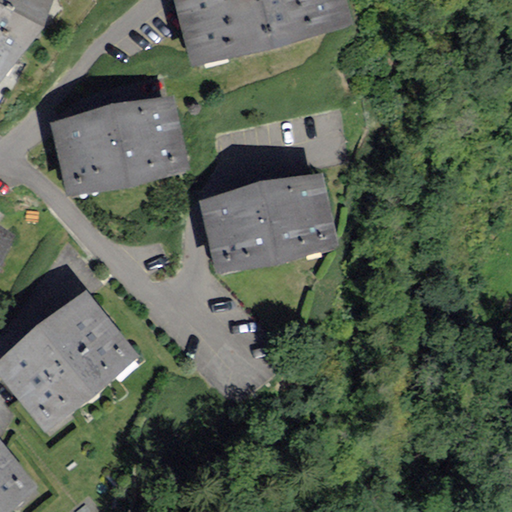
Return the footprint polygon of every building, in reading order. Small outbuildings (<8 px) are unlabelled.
[(0,0),(0,84),(48,26),(60,0),(0,0)] [(354,19),(349,0),(177,0),(194,61),(354,19)] [(188,165),(172,101),(57,129),(73,193),(188,165)] [(339,242),(322,174),(203,204),(220,271),(339,242)] [(0,275),(25,236),(0,220),(0,275)] [(148,359),(92,289),(0,361),(0,375),(49,437),(148,359)] [(0,511),(4,511),(40,484),(0,435),(0,511)]
